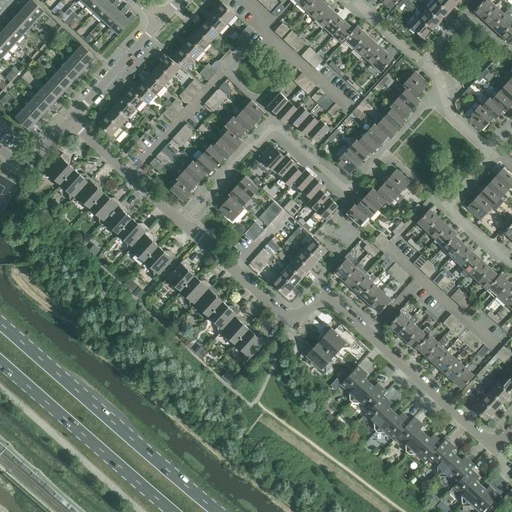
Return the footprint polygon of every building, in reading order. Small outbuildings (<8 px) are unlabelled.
[(37,20),(45,11),(32,0),(27,0),(29,2),(25,6),(24,8),(37,20)] [(90,0),(86,5),(94,12),(105,0),(107,0),(108,1),(108,0),(90,0)] [(107,0),(105,0),(94,12),(102,20),(114,6),(116,8),(120,3),(117,0),(116,0),(112,4),(108,1),(107,0)] [(270,11),(278,2),(275,0),(271,0),(265,7),(270,11)] [(316,0),(299,0),(297,2),(306,11),(316,0)] [(327,5),(321,0),(316,0),(306,11),(315,19),(327,5)] [(391,9),(399,0),(382,0),(391,9)] [(449,12),(436,0),(427,9),(441,21),(449,12)] [(457,3),(453,0),(435,0),(436,0),(449,12),(457,3)] [(483,0),(474,11),(483,19),(495,6),(490,1),(491,0),(483,0)] [(30,28),(37,20),(24,8),(25,6),(20,2),(17,5),(22,10),(18,14),(17,15),(30,28)] [(222,3),(214,12),(227,24),(235,15),(222,3)] [(285,9),(280,4),(272,13),(277,17),(285,9)] [(412,4),(408,8),(419,18),(423,14),(412,4)] [(336,14),(327,5),(315,19),(324,27),(336,14)] [(102,20),(110,27),(122,14),(124,15),(128,10),(125,7),(120,12),(116,8),(114,6),(102,20)] [(492,27),(504,14),(495,6),(483,19),(492,27)] [(441,21),(427,9),(423,14),(419,18),(433,30),(441,21)] [(23,36),(30,28),(17,15),(18,14),(13,10),(10,13),(15,18),(11,22),(9,23),(23,36)] [(227,24),(214,12),(205,21),(219,33),(227,24)] [(122,14),(110,27),(118,35),(130,21),(132,22),(136,18),(133,14),(128,19),(124,15),(122,14)] [(345,22),(336,14),(324,27),(333,35),(345,22)] [(501,35),(511,23),(511,21),(504,14),(492,27),(501,35)] [(69,16),(64,21),(68,25),(73,20),(69,16)] [(9,23),(11,22),(6,17),(3,21),(7,26),(4,30),(2,31),(16,44),(23,36),(9,23)] [(419,18),(411,27),(424,39),(433,30),(419,18)] [(73,20),(69,24),(74,29),(78,24),(73,20)] [(219,33),(205,21),(197,30),(211,42),(219,33)] [(354,29),(345,22),(333,35),(342,43),(346,40),(345,39),(354,30),(354,29)] [(283,23),(274,32),(277,34),(278,35),(282,38),(290,29),(285,25),(283,23)] [(510,44),(511,41),(511,23),(501,35),(510,44)] [(0,43),(8,52),(16,44),(2,31),(4,30),(0,26),(0,33),(0,34),(0,33),(0,43)] [(252,31),(247,26),(242,32),(247,37),(252,31)] [(366,34),(357,26),(354,29),(354,30),(345,39),(346,40),(354,48),(366,34)] [(197,30),(189,39),(203,51),(211,42),(197,30)] [(288,44),(296,35),(291,31),(283,40),(288,44)] [(247,37),(242,32),(236,39),(241,43),(247,37)] [(363,56),(375,42),(366,34),(354,48),(363,56)] [(89,35),(85,40),(91,45),(95,41),(89,35)] [(293,48),(301,39),(296,35),(288,44),(293,48)] [(203,51),(189,39),(181,47),(195,60),(203,51)] [(305,44),(301,39),(293,48),(297,53),(305,44)] [(384,50),(375,42),(363,56),(372,64),(384,50)] [(0,58),(1,60),(8,52),(0,43),(0,58)] [(82,45),(74,54),(88,66),(86,67),(91,72),(94,68),(90,64),(95,58),(82,45)] [(181,47),(173,57),(186,69),(195,60),(181,47)] [(306,60),(314,51),(309,47),(301,56),(306,60)] [(393,59),(384,50),(372,64),(381,72),(393,59)] [(310,64),(318,56),(314,51),(306,60),(310,64)] [(74,54),(67,62),(80,74),(79,75),(84,80),(87,76),(82,72),(86,67),(88,66),(74,54)] [(180,68),(167,55),(159,65),(172,77),(180,68)] [(310,64),(315,69),(323,60),(318,56),(310,64)] [(80,74),(67,62),(60,69),(73,82),(72,83),(77,88),(80,84),(75,80),(79,75),(80,74)] [(213,77),(221,68),(215,62),(211,66),(208,64),(204,68),(213,77)] [(159,65),(151,74),(164,86),(172,77),(159,65)] [(213,77),(204,68),(200,73),(209,81),(213,77)] [(60,69),(52,77),(66,90),(64,91),(69,96),(73,92),(68,88),(72,83),(73,82),(60,69)] [(12,70),(5,78),(10,82),(17,75),(12,70)] [(415,72),(403,85),(406,89),(407,88),(416,97),(417,97),(428,84),(415,72)] [(299,86),(307,77),(302,73),(294,82),(299,86)] [(151,74),(142,82),(156,95),(164,86),(151,74)] [(66,90),(52,77),(45,85),(59,98),(57,99),(62,104),(65,100),(61,95),(64,91),(66,90)] [(303,90),(311,81),(307,77),(299,86),(303,90)] [(203,88),(194,80),(187,87),(196,95),(203,88)] [(308,94),(316,85),(311,81),(303,90),(308,94)] [(156,95),(142,82),(135,91),(134,91),(144,100),(147,104),(156,95)] [(511,86),(507,82),(499,91),(511,102),(511,86)] [(224,83),(219,88),(228,96),(233,91),(224,83)] [(45,85),(38,93),(51,106),(50,107),(55,111),(58,108),(53,103),(57,99),(59,98),(45,85)] [(196,95),(187,87),(183,91),(192,99),(196,95)] [(131,88),(123,97),(136,109),(144,100),(134,91),(135,91),(131,88)] [(407,88),(406,89),(399,97),(412,109),(420,100),(417,97),(416,97),(407,88)] [(316,102),(324,93),(320,89),(312,98),(316,102)] [(218,90),(213,94),(222,102),(226,98),(218,90)] [(192,99),(183,91),(179,96),(188,104),(192,99)] [(511,103),(511,102),(499,91),(492,99),(491,100),(503,110),(502,111),(504,112),(511,103)] [(38,93),(31,101),(44,113),(43,115),(47,119),(51,116),(46,111),(50,107),(51,106),(38,93)] [(277,114),(289,101),(280,93),(267,106),(277,114)] [(321,106),(329,97),(324,93),(316,102),(321,106)] [(213,94),(209,99),(218,107),(222,102),(213,94)] [(136,109),(123,97),(115,106),(128,118),(136,109)] [(326,110),(334,102),(329,97),(321,106),(326,110)] [(412,109),(399,97),(390,106),(392,108),(404,118),(412,109)] [(491,100),(492,99),(490,98),(482,107),(481,107),(493,117),(493,118),(494,120),(502,111),(503,110),(491,100)] [(209,99),(205,104),(214,112),(218,107),(209,99)] [(184,108),(176,100),(171,105),(180,113),(184,108)] [(265,113),(252,100),(243,110),(257,122),(265,113)] [(44,113),(31,101),(23,109),(37,121),(35,123),(40,127),(44,124),(39,119),(43,115),(44,113)] [(297,109),(289,101),(277,114),(286,123),(289,119),(298,109),(297,109)] [(332,117),(340,108),(336,103),(327,112),(332,117)] [(180,113),(171,105),(167,109),(176,117),(180,113)] [(289,119),(298,127),(310,114),(301,105),(297,109),(298,109),(289,119)] [(481,107),(482,107),(480,105),(467,119),(481,131),(493,118),(493,117),(481,107)] [(120,127),(128,118),(115,106),(106,114),(120,127)] [(384,117),(398,129),(406,120),(404,118),(392,108),(390,106),(382,115),(384,117)] [(356,107),(352,112),(361,120),(365,116),(356,107)] [(37,121),(23,109),(16,117),(29,130),(28,131),(33,135),(36,132),(31,127),(35,123),(37,121)] [(176,117),(167,109),(163,114),(172,122),(176,117)] [(257,122),(243,110),(235,118),(247,129),(246,129),(248,131),(257,122)] [(120,127),(106,114),(98,124),(116,140),(124,130),(120,127)] [(319,122),(318,121),(310,114),(298,127),(307,135),(309,134),(308,133),(319,122)] [(235,118),(234,116),(225,126),(229,129),(239,138),(239,137),(246,129),(247,129),(235,118)] [(384,117),(377,125),(376,125),(388,136),(387,136),(389,138),(398,129),(384,117)] [(328,130),(330,128),(320,119),(318,121),(319,122),(308,133),(309,134),(317,142),(328,130)] [(375,123),(366,133),(380,145),(387,136),(388,136),(376,125),(377,125),(375,123)] [(194,133),(185,125),(181,130),(190,138),(194,133)] [(229,129),(221,138),(234,150),(243,141),(239,137),(239,138),(229,129)] [(190,138),(181,130),(177,134),(186,142),(190,138)] [(366,133),(358,141),(358,142),(370,152),(369,152),(371,154),(380,145),(366,133)] [(172,139),(181,147),(186,142),(177,134),(172,139)] [(137,142),(132,138),(124,147),(128,152),(137,142)] [(234,150),(221,138),(213,146),(213,147),(224,157),(224,158),(226,159),(234,150)] [(358,142),(358,141),(357,139),(349,148),(362,161),(369,152),(370,152),(358,142)] [(169,143),(165,147),(174,155),(178,151),(169,143)] [(213,147),(213,146),(211,145),(203,154),(216,166),(224,158),(224,157),(213,147)] [(284,157),(271,145),(259,158),(273,171),(274,169),(274,168),(285,157),(284,157)] [(161,152),(169,160),(174,155),(165,147),(161,152)] [(362,161),(349,148),(336,162),(349,175),(362,161)] [(161,152),(156,157),(165,165),(169,160),(161,152)] [(69,159),(63,153),(43,176),(44,177),(48,177),(50,175),(60,185),(75,169),(67,162),(69,159)] [(208,175),(216,166),(203,154),(197,160),(193,157),(191,159),(193,161),(195,162),(195,163),(206,173),(206,174),(208,175)] [(274,168),(274,169),(283,176),(294,165),(296,163),(286,155),(284,157),(285,157),(274,168)] [(163,167),(155,159),(150,163),(159,171),(163,167)] [(198,182),(206,174),(206,173),(195,163),(195,162),(193,161),(187,167),(184,164),(182,167),(198,182)] [(290,187),(294,183),(293,183),(302,173),(294,165),(283,176),(281,178),(290,187)] [(198,182),(182,167),(180,166),(172,175),(177,179),(176,179),(178,181),(179,180),(190,191),(198,182)] [(511,185),(511,175),(503,168),(495,177),(508,189),(511,185)] [(83,177),(75,169),(60,185),(71,195),(69,197),(69,200),(71,201),(91,179),(85,173),(83,177)] [(294,183),(302,191),(315,177),(305,169),(302,173),(293,183),(294,183)] [(410,182),(396,169),(384,183),(398,195),(410,182)] [(0,177),(0,210),(1,213),(2,213),(12,197),(8,194),(14,183),(2,176),(1,178),(0,177)] [(245,176),(237,185),(250,197),(259,188),(245,176)] [(93,177),(91,179),(71,201),(71,202),(73,200),(74,201),(78,201),(80,199),(90,208),(104,193),(96,186),(99,183),(93,177)] [(315,177),(302,191),(311,199),(320,189),(320,190),(324,186),(315,177)] [(508,189),(495,177),(487,186),(500,198),(508,189)] [(190,191),(179,180),(178,181),(170,190),(183,202),(192,192),(190,191)] [(402,199),(398,195),(384,183),(377,191),(376,192),(386,201),(389,204),(394,199),(398,203),(402,199)] [(250,197),(237,185),(229,194),(231,196),(242,206),(243,206),(250,197)] [(500,198),(487,186),(479,195),(492,207),(500,198)] [(377,191),(373,188),(364,197),(378,209),(386,201),(376,192),(377,191)] [(329,197),(320,190),(320,189),(311,199),(307,202),(317,211),(329,197)] [(112,201),(104,193),(90,208),(101,218),(99,221),(99,224),(101,225),(121,203),(115,197),(112,201)] [(492,207),(479,195),(467,208),(480,220),(492,207)] [(231,196),(219,209),(232,221),(245,208),(243,206),(242,206),(231,196)] [(329,197),(317,211),(326,219),(338,206),(329,197)] [(378,209),(364,197),(357,206),(356,206),(368,217),(369,219),(378,209)] [(288,212),(296,203),(292,199),(283,208),(288,212)] [(282,210),(274,202),(268,207),(277,216),(282,210)] [(127,208),(121,203),(101,225),(102,226),(105,226),(107,224),(118,234),(132,219),(124,211),(127,208)] [(293,217),(301,208),(296,203),(288,212),(293,217)] [(355,204),(346,213),(359,226),(368,217),(356,206),(357,206),(355,204)] [(277,216),(268,207),(263,213),(272,221),(277,216)] [(439,217),(430,209),(417,222),(427,231),(439,217)] [(272,221),(263,213),(259,218),(268,226),(272,221)] [(448,225),(439,217),(427,231),(435,239),(448,225)] [(140,226),(132,219),(118,234),(129,244),(127,246),(127,249),(128,250),(127,252),(127,253),(127,252),(147,230),(148,231),(150,229),(143,223),(140,226)] [(264,230),(255,222),(249,229),(257,237),(264,230)] [(240,224),(236,228),(243,234),(247,230),(240,224)] [(448,225),(435,239),(434,241),(442,248),(444,247),(455,235),(455,236),(457,234),(448,225)] [(257,237),(249,229),(245,234),(253,242),(257,237)] [(148,231),(147,230),(127,252),(128,254),(132,254),(134,251),(145,262),(159,246),(151,239),(154,236),(148,231)] [(385,246),(389,241),(380,233),(376,238),(385,246)] [(451,257),(464,244),(455,236),(455,235),(444,247),(442,248),(451,257)] [(327,250),(313,238),(308,244),(306,242),(303,245),(305,247),(318,259),(327,250)] [(372,242),(381,250),(385,246),(376,238),(372,242)] [(280,248),(271,240),(267,245),(276,253),(280,248)] [(473,252),(464,244),(451,257),(460,265),(473,252)] [(267,245),(265,247),(274,255),(276,253),(267,245)] [(167,254),(159,246),(145,262),(155,271),(153,274),(154,277),(155,278),(155,279),(176,256),(170,250),(167,254)] [(265,247),(261,251),(270,259),(274,255),(265,247)] [(318,259),(305,247),(297,256),(310,268),(318,259)] [(261,251),(256,257),(264,265),(270,259),(261,251)] [(355,258),(349,252),(344,257),(346,259),(334,272),(343,280),(356,267),(351,262),(355,258)] [(481,260),(473,252),(460,265),(465,269),(460,273),(465,278),(469,273),(481,260)] [(310,268),(297,256),(289,265),(302,277),(310,268)] [(423,256),(422,258),(420,256),(413,263),(420,269),(428,260),(423,256)] [(256,257),(250,263),(259,271),(264,265),(256,257)] [(393,261),(388,257),(380,266),(385,270),(393,261)] [(183,260),(163,282),(165,284),(168,284),(170,281),(181,291),(195,276),(187,269),(190,265),(183,260)] [(432,265),(428,260),(420,269),(424,273),(432,265)] [(490,268),(481,260),(469,273),(478,281),(490,268)] [(364,275),(360,271),(364,266),(360,262),(356,267),(343,280),(352,288),(364,275)] [(400,267),(395,263),(387,272),(392,276),(400,267)] [(302,277),(289,265),(281,274),(294,286),(302,277)] [(429,278),(437,269),(432,265),(424,273),(429,278)] [(404,272),(400,267),(392,276),(396,280),(404,272)] [(499,276),(490,268),(478,281),(487,289),(499,276)] [(364,275),(352,288),(361,296),(373,283),(377,279),(372,273),(370,275),(367,272),(364,275)] [(409,276),(404,272),(396,280),(401,285),(409,276)] [(446,277),(441,272),(433,281),(437,285),(446,277)] [(294,286),(281,274),(272,283),(286,295),(294,286)] [(491,294),(505,278),(500,274),(499,276),(487,289),(487,290),(486,290),(491,294)] [(195,276),(181,291),(192,301),(190,303),(190,306),(191,308),(212,286),(206,280),(203,283),(195,276)] [(450,281),(446,277),(437,285),(442,290),(450,281)] [(125,285),(124,285),(133,293),(137,288),(139,287),(139,286),(130,278),(129,280),(125,285)] [(455,285),(450,281),(442,290),(447,294),(455,285)] [(511,297),(511,284),(509,282),(497,295),(506,304),(511,297)] [(370,305),(382,291),(373,283),(361,296),(370,305)] [(212,286),(191,308),(193,309),(196,309),(198,307),(209,317),(223,302),(215,294),(218,291),(212,286)] [(137,288),(133,293),(140,299),(145,293),(144,291),(139,287),(137,288)] [(463,293),(459,288),(450,297),(455,302),(463,293)] [(379,313),(391,300),(382,291),(370,305),(379,313)] [(468,297),(463,293),(455,302),(460,306),(468,297)] [(464,310),(472,301),(468,297),(460,306),(464,310)] [(231,309),(223,302),(209,317),(219,326),(217,329),(218,332),(219,333),(217,335),(218,335),(238,313),(240,311),(234,306),(231,309)] [(479,307),(474,303),(466,312),(471,316),(479,307)] [(400,311),(401,312),(387,326),(393,332),(395,331),(398,333),(413,317),(402,308),(400,311)] [(238,313),(218,335),(219,336),(222,336),(224,334),(235,344),(249,329),(241,321),(244,318),(238,313)] [(456,319),(451,314),(443,323),(448,327),(456,319)] [(419,328),(414,324),(418,320),(414,316),(413,317),(398,333),(407,342),(419,328)] [(460,323),(456,319),(448,327),(452,332),(460,323)] [(465,327),(460,323),(452,332),(457,336),(465,327)] [(326,334),(318,342),(334,356),(343,345),(346,347),(349,347),(350,345),(351,345),(328,325),(322,331),(326,334)] [(426,327),(422,331),(419,328),(407,342),(416,350),(417,348),(428,336),(427,336),(429,334),(431,331),(426,327)] [(257,336),(249,329),(235,344),(246,354),(244,356),(244,360),(246,361),(245,361),(246,361),(266,339),(260,333),(257,336)] [(474,335),(469,331),(461,339),(465,344),(474,335)] [(426,356),(438,342),(429,334),(427,336),(428,336),(417,348),(426,356)] [(470,348),(478,339),(474,335),(465,344),(470,348)] [(447,351),(442,346),(447,341),(443,338),(438,342),(426,356),(435,364),(447,351)] [(475,352),(483,343),(478,339),(470,348),(475,352)] [(188,340),(185,343),(190,348),(193,345),(188,340)] [(334,356),(318,342),(311,350),(308,347),(302,353),(325,374),(325,373),(326,372),(326,369),(324,366),(334,356)] [(481,358),(490,349),(485,345),(477,354),(481,358)] [(511,354),(511,353),(504,346),(499,350),(508,359),(511,354)] [(495,355),(504,363),(508,359),(499,350),(495,355)] [(456,359),(447,351),(435,364),(444,372),(456,359)] [(452,380),(465,367),(456,359),(444,372),(452,380)] [(367,374),(358,365),(341,384),(352,395),(350,397),(350,400),(351,401),(369,382),(364,378),(367,374)] [(462,389),(474,375),(465,367),(452,380),(462,389)] [(228,371),(222,376),(231,385),(237,379),(228,371)] [(511,378),(510,376),(502,384),(502,385),(511,394),(511,395),(511,378)] [(490,390),(503,403),(511,394),(502,385),(502,384),(498,381),(490,390)] [(374,387),(369,382),(351,401),(353,402),(356,402),(358,400),(369,410),(383,395),(386,391),(377,383),(374,387)] [(495,411),(503,403),(490,390),(486,394),(482,391),(480,393),(479,392),(477,395),(482,399),(495,411)] [(383,395),(369,410),(366,414),(376,424),(374,426),(374,429),(376,431),(393,412),(388,407),(392,403),(383,395)] [(482,399),(473,408),(487,421),(495,411),(482,399)] [(398,416),(393,412),(376,431),(377,432),(380,432),(382,430),(394,440),(397,436),(411,421),(411,420),(402,412),(398,416)] [(414,417),(411,420),(411,421),(397,436),(408,446),(406,448),(406,451),(407,453),(425,433),(420,429),(423,425),(414,417)] [(336,419),(332,424),(338,429),(342,424),(336,419)] [(430,438),(425,433),(407,453),(409,454),(412,454),(414,451),(426,462),(429,458),(443,443),(442,442),(433,434),(430,438)] [(446,439),(442,442),(443,443),(429,458),(439,468),(437,470),(438,473),(439,474),(456,455),(451,451),(455,447),(446,439)] [(461,460),(456,455),(439,474),(440,476),(443,476),(446,473),(457,483),(471,468),(474,465),(465,456),(461,460)] [(479,476),(471,468),(457,483),(453,487),(464,497),(462,499),(462,503),(463,504),(481,485),(476,480),(479,476)] [(486,489),(481,485),(463,504),(465,505),(468,505),(470,503),(480,511),(482,511),(499,494),(489,486),(486,489)]
